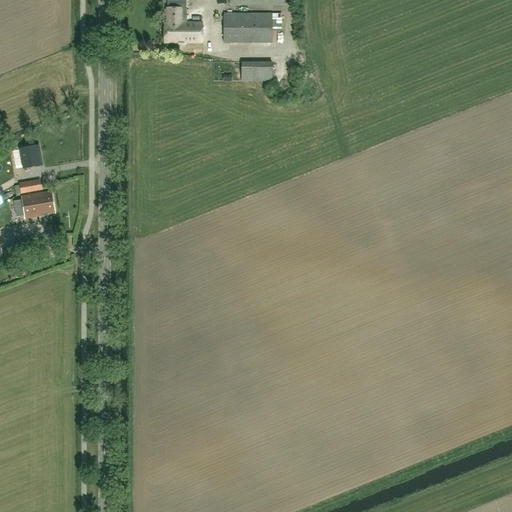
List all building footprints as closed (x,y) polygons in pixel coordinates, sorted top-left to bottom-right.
[(166,8),(166,23),(164,23),(164,43),(202,42),(202,22),(181,23),(181,8),(166,8)] [(199,18),(199,9),(185,9),(185,18),(199,18)] [(223,43),(272,43),(272,13),(223,13),(223,43)] [(241,81),(272,81),(272,62),(241,62),(241,81)] [(282,74),(278,92),(285,93),(290,76),(282,74)] [(19,149),(19,150),(12,151),(16,169),(23,167),(23,168),(42,165),(38,145),(19,149)] [(40,181),(27,183),(28,192),(42,190),(40,181)] [(28,192),(27,183),(20,185),(21,194),(28,192)] [(21,197),(25,219),(55,214),(51,192),(21,197)] [(15,253),(39,249),(36,236),(13,240),(15,253)]
